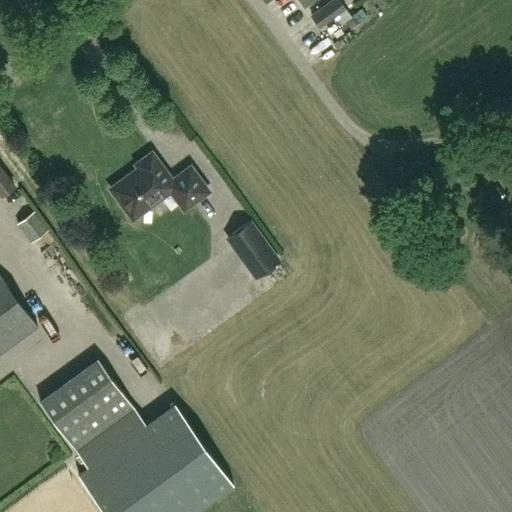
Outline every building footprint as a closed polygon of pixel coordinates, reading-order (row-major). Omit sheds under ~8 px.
[(339,0),(331,0),(311,15),(319,26),(345,7),(339,0)] [(71,120),(84,136),(99,123),(86,108),(71,120)] [(207,190),(190,166),(172,180),(151,152),(137,163),(139,166),(111,187),(133,216),(170,188),(184,207),(207,190)] [(0,191),(2,194),(14,185),(0,166),(0,191)] [(31,241),(48,229),(34,210),(17,222),(31,241)] [(278,259),(249,219),(228,235),(257,275),(278,259)] [(0,272),(0,350),(37,324),(0,272)] [(195,319),(209,311),(204,302),(190,310),(195,319)] [(78,471),(107,511),(191,511),(234,481),(175,400),(146,422),(133,405),(75,447),(87,464),(78,471)]
